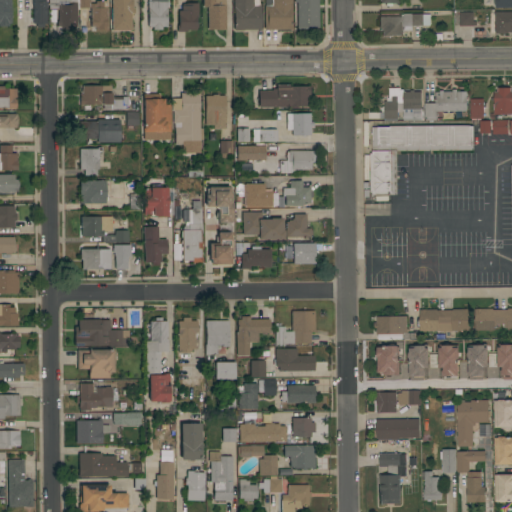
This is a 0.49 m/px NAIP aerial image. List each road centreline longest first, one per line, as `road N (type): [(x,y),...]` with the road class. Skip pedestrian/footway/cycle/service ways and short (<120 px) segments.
road 1 (residential): [(345,0),(349,511)]
road 2 (tertiary): [(511,58),(50,65)]
road 3 (residential): [(50,65),(53,511)]
road 4 (residential): [(52,293),(347,290)]
